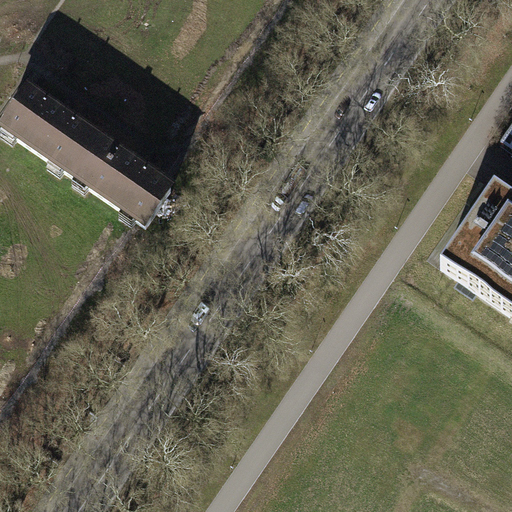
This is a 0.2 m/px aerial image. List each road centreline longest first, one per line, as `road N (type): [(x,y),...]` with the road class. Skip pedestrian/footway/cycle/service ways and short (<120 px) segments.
road 1 (primary): [(82,511),(429,0)]
road 2 (unknown): [(0,58),(39,63),(145,143)]
